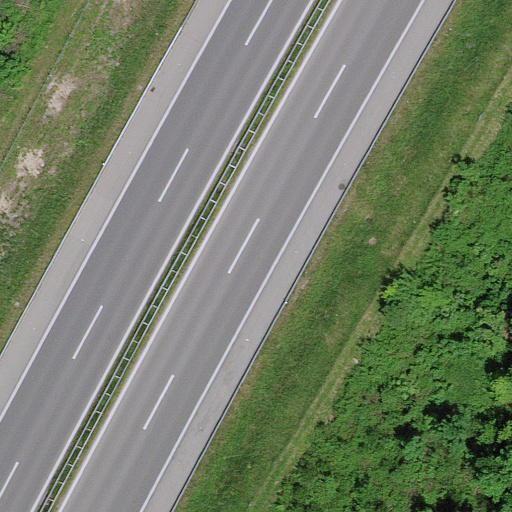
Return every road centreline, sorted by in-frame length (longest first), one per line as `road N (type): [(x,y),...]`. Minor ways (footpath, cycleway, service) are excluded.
road 1 (motorway): [(100,511),(382,0)]
road 2 (motorway): [(272,0),(0,494)]
